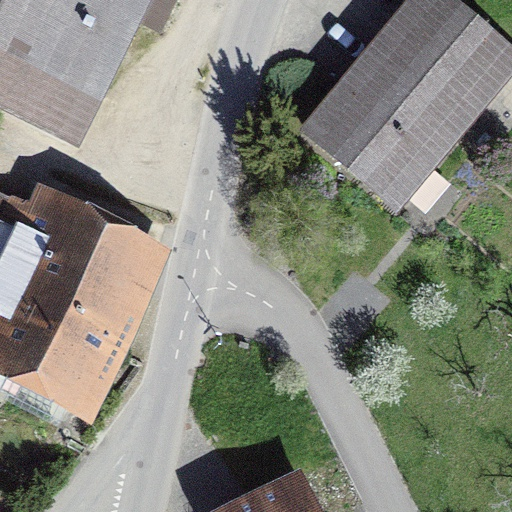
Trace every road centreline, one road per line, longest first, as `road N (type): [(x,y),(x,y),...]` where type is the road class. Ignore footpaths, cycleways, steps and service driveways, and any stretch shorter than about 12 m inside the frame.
road 1 (unclassified): [(391,511),(301,331),(257,297),(199,270)]
road 2 (unclassified): [(199,270),(236,73),(259,0)]
road 3 (unclassified): [(138,511),(199,270)]
